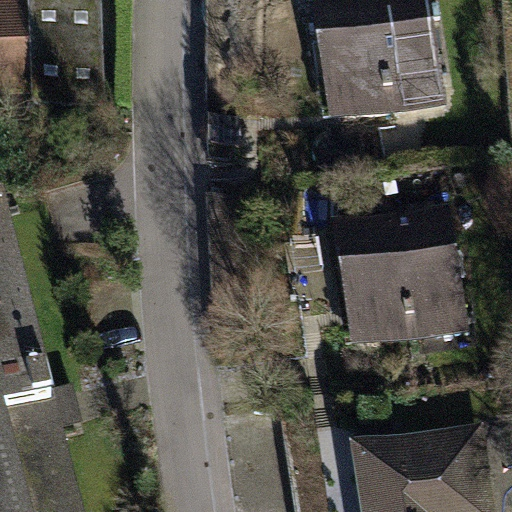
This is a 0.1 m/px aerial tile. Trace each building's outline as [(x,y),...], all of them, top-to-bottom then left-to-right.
[(101,0),(99,0),(0,4),(0,92),(37,91),(38,109),(106,106),(101,0)] [(427,0),(374,0),(314,11),(326,83),(336,81),(344,123),(396,114),(392,94),(443,85),(427,0)] [(0,212),(0,511),(80,511),(4,212),(0,212)] [(452,221),(340,241),(352,313),(363,311),(370,354),(422,344),(418,324),(469,315),(452,221)] [(496,511),(485,439),(359,460),(368,511),(496,511)]
